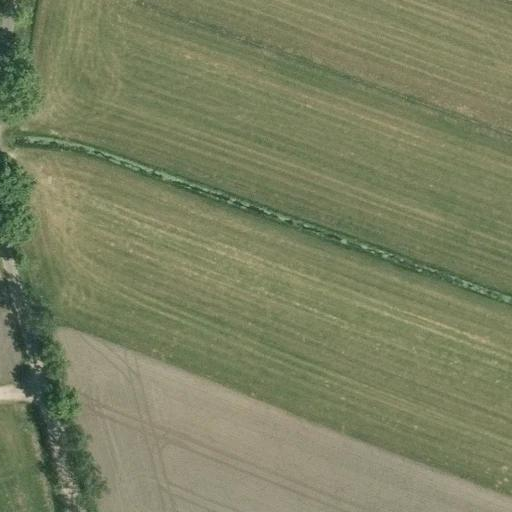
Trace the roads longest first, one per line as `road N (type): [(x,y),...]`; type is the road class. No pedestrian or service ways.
road 1 (unclassified): [(40,391),(0,231)]
road 2 (track): [(74,511),(40,391)]
